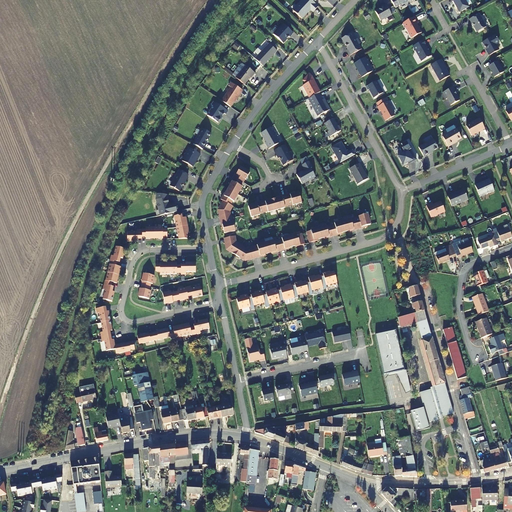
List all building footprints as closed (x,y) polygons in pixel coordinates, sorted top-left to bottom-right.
[(318,7),(310,0),(302,0),(292,10),(302,19),(303,18),(304,18),(305,16),(305,15),(308,12),(309,13),(311,10),(313,12),(318,7)] [(468,8),(464,0),(454,0),(453,1),(456,7),(459,13),(462,11),(462,12),(466,9),(468,8)] [(391,15),(386,5),(382,7),(382,8),(375,12),(380,21),(391,15)] [(486,27),(479,14),(469,20),(472,25),(473,24),(477,32),(486,27)] [(418,23),(414,17),(403,23),(412,38),(422,33),(417,24),(418,23)] [(289,38),(293,34),(283,25),(279,29),(278,28),(273,35),(283,44),(287,40),(287,39),(289,37),(289,38)] [(349,56),(361,49),(358,44),(359,43),(358,40),(356,39),(352,33),(341,38),(347,50),(346,50),(349,56)] [(486,50),(489,56),(499,50),(495,44),(499,42),(495,35),(482,42),(486,49),(486,50)] [(423,40),(413,46),(421,62),(431,56),(425,45),(426,45),(423,40)] [(277,51),(269,44),(255,59),(263,66),(267,62),(266,62),(268,60),(277,51)] [(369,64),(365,57),(354,63),(357,69),(357,68),(362,77),(371,72),(371,71),(368,65),(369,64)] [(503,72),(495,58),(490,61),(491,64),(488,66),(490,71),(491,70),(495,77),(498,75),(499,76),(500,74),(503,72)] [(446,69),(441,59),(431,65),(440,81),(450,76),(446,70),(446,69)] [(255,73),(245,66),(236,78),(244,85),(251,76),(252,77),(255,73)] [(319,93),(320,92),(311,76),(309,74),(302,81),(306,84),(302,86),(309,98),(319,93)] [(383,93),(376,81),(366,87),(368,90),(369,90),(374,98),(383,93)] [(231,88),(222,101),(230,107),(235,100),(236,101),(242,90),(231,83),(228,86),(231,88)] [(455,91),(453,87),(442,93),(446,99),(447,99),(451,105),(459,101),(454,92),(455,91)] [(324,103),(319,93),(309,98),(308,99),(318,116),(330,110),(326,102),(324,103)] [(387,101),(385,98),(376,103),(378,106),(377,107),(380,112),(381,111),(383,115),(383,116),(385,121),(394,116),(394,115),(391,109),(391,108),(388,101),(387,101)] [(207,116),(218,123),(224,114),(226,115),(228,111),(213,102),(211,105),(213,107),(207,116)] [(341,131),(341,130),(339,126),(338,126),(337,127),(333,119),(324,124),(328,131),(328,132),(330,137),(341,131)] [(485,129),(479,119),(466,126),(471,136),(472,135),(473,136),(476,134),(476,133),(479,132),(485,129)] [(280,143),(271,127),(260,133),(269,149),(280,143)] [(202,129),(193,145),(203,150),(207,143),(206,142),(207,140),(208,140),(211,134),(202,129)] [(461,139),(456,129),(442,137),(448,147),(455,143),(454,143),(461,139)] [(430,153),(439,148),(434,139),(419,147),(424,157),(431,153),(430,153)] [(344,148),(341,142),(332,147),(340,163),(354,155),(352,150),(347,153),(345,150),(344,149),(344,148)] [(285,145),(274,151),(278,159),(279,158),(284,166),(293,160),(285,145)] [(200,154),(189,148),(188,150),(187,150),(185,155),(185,156),(182,161),(188,164),(188,165),(192,167),(197,158),(198,159),(200,154)] [(408,152),(407,151),(398,156),(403,165),(411,161),(412,162),(416,159),(411,150),(408,152)] [(312,168),(309,162),(302,165),(305,171),(303,172),(301,172),(296,175),(302,185),(310,180),(311,181),(314,179),(314,178),(316,177),(311,169),(312,168)] [(368,179),(359,164),(349,169),(358,184),(368,179)] [(250,173),(240,167),(239,170),(238,170),(229,186),(230,186),(227,192),(226,191),(221,200),(223,201),(221,205),(222,206),(218,212),(222,230),(223,230),(224,234),(235,231),(233,222),(232,223),(230,212),(233,206),(231,205),(233,201),(234,202),(242,187),(241,187),(245,179),(246,180),(250,173)] [(187,179),(186,178),(188,175),(179,170),(170,186),(179,191),(183,185),(187,179)] [(494,191),(489,179),(485,181),(485,182),(475,186),(479,195),(481,196),(485,194),(486,194),(494,191)] [(468,200),(464,190),(459,192),(459,193),(456,193),(447,197),(452,207),(468,200)] [(293,205),(302,203),(299,192),(295,193),(295,192),(276,198),(276,199),(270,200),(270,199),(251,205),(252,206),(248,207),(251,217),(260,215),(260,214),(268,212),(285,208),(284,207),(293,205)] [(168,199),(168,195),(157,194),(156,200),(160,216),(177,212),(177,210),(178,209),(177,206),(175,205),(175,204),(169,205),(168,199)] [(445,212),(441,202),(433,205),(432,203),(426,206),(431,218),(445,212)] [(179,239),(188,239),(187,235),(189,234),(189,230),(187,230),(187,226),(186,222),(187,222),(186,218),(184,218),(183,214),(174,216),(179,239)] [(307,232),(310,243),(318,241),(318,240),(324,238),(324,239),(343,234),(343,233),(348,231),(349,232),(367,227),(367,226),(370,225),(367,214),(359,217),(359,218),(351,220),(351,219),(334,224),(326,227),(326,226),(311,230),(311,231),(307,232)] [(163,237),(167,237),(167,229),(163,229),(163,227),(146,228),(146,229),(137,230),(137,232),(127,232),(127,242),(137,242),(137,239),(137,237),(142,237),(146,237),(146,239),(150,239),(150,238),(154,238),(158,238),(158,239),(163,239),(163,237)] [(511,238),(507,229),(493,234),(493,235),(496,242),(499,241),(499,243),(511,238)] [(296,247),(304,244),(301,234),(297,235),(297,234),(282,238),(282,239),(274,242),(273,241),(257,245),(257,246),(247,249),(236,243),(235,236),(224,239),(226,248),(232,252),(232,253),(240,258),(240,257),(246,261),(265,255),(265,254),(271,253),(271,254),(290,248),(290,247),(296,246),(296,247)] [(496,242),(493,235),(476,242),(479,250),(487,247),(488,248),(497,245),(496,242)] [(453,246),(457,259),(471,254),(468,244),(457,248),(456,245),(453,246)] [(453,246),(452,245),(448,247),(449,248),(445,250),(446,253),(440,256),(438,252),(434,254),(435,258),(438,266),(446,263),(445,262),(449,260),(449,259),(452,258),(453,259),(457,257),(453,246)] [(123,259),(125,249),(116,247),(114,256),(111,255),(109,265),(106,281),(105,280),(103,290),(105,290),(103,300),(112,302),(114,292),(112,292),(110,291),(111,287),(112,283),(117,284),(118,279),(117,279),(118,275),(119,271),(120,271),(121,267),(117,266),(118,262),(119,258),(121,258),(123,259)] [(186,273),(196,272),(195,263),(185,263),(185,265),(185,267),(181,267),(181,265),(177,265),(177,263),(172,263),(172,264),(168,264),(164,264),(164,263),(160,263),(160,264),(155,264),(155,271),(158,272),(160,272),(160,275),(177,274),(177,273),(181,273),(181,275),(186,275),(186,273)] [(483,271),(473,274),(477,286),(487,283),(483,271)] [(337,282),(334,272),(327,274),(327,272),(323,274),(323,275),(320,276),(323,288),(323,289),(327,288),(326,285),(337,282)] [(139,297),(149,299),(151,291),(149,291),(151,284),(153,284),(154,276),(144,274),(143,278),(142,277),(141,282),(142,282),(140,289),(139,293),(140,293),(139,297)] [(323,288),(320,276),(319,276),(313,277),(313,276),(308,278),(310,282),(306,283),(309,292),(309,296),(313,294),(312,291),(323,288)] [(298,295),(309,292),(306,283),(306,282),(300,283),(299,282),(294,284),(295,284),(298,295)] [(298,295),(295,284),(291,285),(286,286),(287,287),(280,289),(284,301),(294,297),(294,298),(298,297),(298,295)] [(203,296),(200,287),(191,289),(191,286),(186,287),(186,288),(178,290),(178,291),(171,293),(171,291),(162,293),(165,303),(169,302),(169,303),(173,303),(173,302),(180,300),(180,301),(184,300),(184,299),(188,298),(188,297),(187,295),(192,294),(192,296),(193,298),(203,296)] [(410,297),(411,297),(412,302),(420,299),(417,287),(409,289),(410,293),(409,293),(410,297)] [(284,301),(280,289),(277,290),(276,289),(272,290),(272,291),(266,293),(266,294),(269,305),(280,302),(280,303),(284,302),(284,301)] [(269,305),(266,294),(262,295),(261,291),(257,292),(257,294),(251,295),(251,296),(254,306),(264,303),(266,308),(270,307),(269,305)] [(254,306),(251,296),(247,297),(247,295),(243,296),(243,297),(236,299),(239,310),(250,307),(251,310),(255,309),(254,306)] [(487,312),(480,295),(472,298),(475,308),(473,308),(477,316),(487,312)] [(416,314),(424,312),(420,299),(412,302),(413,305),(412,305),(413,310),(414,310),(416,314)] [(135,349),(133,342),(129,343),(129,342),(124,343),(124,344),(120,344),(115,345),(114,340),(112,340),(110,341),(109,336),(108,332),(110,331),(112,331),(109,311),(106,312),(104,312),(104,307),(96,309),(97,314),(99,313),(103,332),(100,333),(102,342),(105,342),(106,351),(116,349),(116,354),(131,351),(131,350),(135,349)] [(424,312),(416,314),(398,319),(400,328),(418,323),(417,320),(426,318),(424,312)] [(423,341),(432,339),(426,318),(417,320),(418,323),(423,341)] [(490,336),(483,318),(474,321),(477,330),(476,330),(480,340),(490,336)] [(200,331),(209,329),(207,320),(198,322),(198,324),(199,326),(194,327),(190,328),(189,324),(185,324),(185,326),(181,327),(177,327),(177,326),(172,327),(173,331),(169,332),(168,329),(166,329),(162,330),(162,329),(156,331),(157,332),(149,334),(149,332),(143,334),(140,335),(137,336),(139,344),(155,341),(170,337),(171,340),(191,335),(191,336),(201,334),(200,331)] [(451,327),(442,329),(457,381),(466,379),(451,327)] [(318,333),(305,336),(307,347),(319,344),(320,349),(326,348),(322,329),(317,331),(318,333)] [(334,343),(351,340),(349,329),(332,332),(334,343)] [(404,369),(395,330),(375,334),(383,374),(404,369)] [(498,356),(507,353),(505,349),(502,350),(498,342),(504,340),(502,335),(488,340),(490,347),(487,348),(489,355),(497,353),(498,356)] [(303,352),(308,350),(307,347),(305,336),(300,337),(301,342),(291,344),(290,346),(292,355),(298,354),(303,352)] [(265,360),(263,351),(259,352),(258,346),(253,347),(251,338),(244,340),(250,363),(254,362),(254,360),(259,359),(259,362),(265,360)] [(436,387),(445,384),(432,339),(423,341),(435,385),(436,387)] [(423,341),(419,342),(431,387),(435,385),(423,341)] [(282,358),(287,357),(285,346),(270,350),(272,359),(282,357),(282,358)] [(495,383),(504,380),(499,366),(490,369),(495,383)] [(411,391),(406,369),(388,373),(388,376),(396,374),(406,393),(411,391)] [(344,386),(360,382),(357,371),(350,372),(350,373),(342,375),(344,386)] [(149,402),(153,401),(152,396),(147,374),(135,377),(138,387),(141,404),(147,403),(147,402),(146,399),(148,399),(149,402)] [(320,387),(334,384),(332,374),(319,377),(318,378),(320,387)] [(317,393),(315,382),(310,383),(307,384),(307,385),(304,385),(299,386),(301,397),(317,393)] [(499,391),(509,389),(508,383),(497,386),(499,391)] [(291,394),(289,384),(284,385),(282,386),(281,385),(275,387),(277,397),(291,394)] [(453,414),(445,384),(436,387),(435,385),(433,386),(434,390),(431,391),(430,389),(419,392),(423,408),(410,412),(416,433),(429,429),(427,424),(439,420),(438,417),(441,416),(442,418),(453,414)] [(74,396),(76,405),(96,400),(93,387),(79,390),(80,394),(74,396)] [(264,402),(274,400),(271,388),(267,389),(267,390),(262,391),(264,402)] [(466,396),(470,394),(468,389),(460,391),(462,397),(466,396)] [(192,409),(194,420),(207,417),(206,409),(205,407),(202,408),(201,403),(197,405),(196,400),(199,399),(197,391),(189,393),(192,409)] [(155,408),(160,406),(158,395),(152,396),(153,401),(155,408)] [(470,403),(469,399),(467,400),(461,402),(460,402),(464,416),(472,413),(469,403),(470,403)] [(233,416),(231,404),(218,407),(221,419),(233,416)] [(169,414),(167,405),(160,406),(164,425),(171,423),(169,414)] [(207,417),(208,422),(221,419),(218,407),(206,409),(207,417)] [(141,423),(142,431),(147,430),(143,412),(142,408),(134,410),(137,424),(141,423)] [(194,420),(192,409),(181,412),(183,421),(187,420),(188,422),(194,420)] [(153,420),(151,410),(143,412),(147,430),(152,429),(151,421),(153,420)] [(181,412),(181,411),(169,414),(171,423),(183,421),(181,412)] [(119,420),(118,416),(106,418),(108,429),(115,428),(115,429),(121,428),(119,420)] [(339,416),(338,421),(333,420),(332,433),(344,434),(345,427),(345,419),(345,416),(339,416)] [(134,429),(132,422),(128,422),(127,418),(119,420),(121,428),(122,435),(130,433),(130,430),(134,429)] [(328,419),(328,426),(319,425),(319,449),(324,450),(324,432),(332,433),(333,420),(333,419),(328,419)] [(70,423),(69,431),(73,432),(76,432),(77,424),(70,423)] [(77,424),(76,432),(76,434),(79,435),(79,440),(76,442),(77,448),(85,446),(80,424),(77,424)] [(319,458),(319,450),(310,446),(306,445),(304,444),(304,439),(302,439),(301,431),(304,430),(304,424),(295,425),(296,449),(305,452),(309,454),(319,458)] [(275,429),(276,433),(274,440),(289,446),(291,439),(282,436),(282,432),(286,431),(285,427),(275,429)] [(98,429),(94,430),(97,443),(108,441),(108,435),(103,436),(102,433),(99,434),(98,429)] [(274,440),(276,433),(267,430),(255,431),(255,433),(262,436),(274,440)] [(73,441),(71,441),(73,432),(69,431),(65,450),(65,451),(74,449),(73,441)] [(406,471),(406,472),(402,472),(402,476),(402,477),(405,478),(417,477),(413,459),(408,433),(397,434),(398,440),(400,440),(404,458),(406,458),(409,471),(406,471)] [(395,437),(387,438),(388,446),(396,444),(395,437)] [(209,441),(191,444),(191,446),(192,451),(197,451),(197,454),(201,454),(201,450),(203,450),(203,467),(209,467),(210,441),(209,441)] [(486,443),(479,445),(484,463),(486,467),(482,468),(479,470),(481,475),(495,471),(492,461),(490,456),(489,452),(486,443)] [(386,449),(386,445),(368,448),(370,459),(387,456),(386,449)] [(162,458),(169,457),(169,453),(170,453),(169,446),(160,448),(160,454),(159,454),(159,456),(160,456),(160,458),(161,459),(162,459),(162,458)] [(155,459),(155,455),(159,454),(160,454),(160,448),(149,449),(149,455),(148,455),(149,462),(149,480),(156,480),(155,459)] [(248,461),(249,457),(250,450),(241,449),(241,455),(245,455),(244,461),(248,461)] [(258,452),(250,450),(249,457),(257,458),(258,452)] [(247,475),(247,477),(257,478),(259,458),(260,452),(258,452),(257,458),(249,457),(248,461),(247,475)] [(355,462),(356,458),(348,454),(347,458),(345,457),(341,466),(351,470),(355,462)] [(226,455),(226,456),(217,456),(216,467),(226,467),(226,469),(231,469),(232,455),(226,455)] [(125,470),(136,470),(136,480),(140,480),(138,456),(124,457),(125,470)] [(392,467),(394,477),(402,476),(402,472),(400,457),(395,458),(396,466),(392,467)] [(83,485),(101,483),(98,459),(86,461),(87,462),(84,463),(84,462),(81,462),(81,463),(78,464),(78,463),(71,465),(71,468),(74,487),(83,485)] [(492,461),(495,471),(507,467),(505,461),(501,463),(499,459),(492,461)] [(268,479),(277,480),(278,472),(279,461),(270,460),(269,471),(268,479)] [(370,466),(355,462),(351,470),(368,475),(370,466)] [(292,482),(294,465),(286,463),(285,474),(286,474),(285,476),(289,477),(288,481),(292,482)] [(306,473),(306,469),(294,465),(292,482),(289,499),(291,500),(292,498),(291,498),(292,493),(293,494),(294,488),(296,488),(299,472),(306,473)] [(112,478),(112,473),(105,473),(106,489),(121,488),(120,478),(112,478)] [(306,473),(303,490),(312,492),(314,480),(315,480),(316,474),(312,473),(311,473),(310,473),(306,473)] [(61,483),(63,475),(54,477),(55,479),(47,480),(49,491),(57,490),(56,484),(61,483)] [(247,477),(246,485),(250,486),(256,487),(257,478),(247,477)] [(49,491),(47,480),(41,482),(41,480),(36,481),(38,488),(42,488),(43,493),(49,491)] [(35,489),(34,482),(29,482),(29,484),(21,486),(24,497),(32,495),(31,490),(35,489)] [(203,485),(187,484),(186,494),(202,495),(203,485)] [(24,497),(21,486),(16,487),(15,485),(10,486),(11,494),(17,492),(18,498),(24,497)] [(74,487),(75,495),(76,511),(86,511),(83,485),(74,487)] [(398,495),(404,496),(408,490),(398,489),(389,489),(386,489),(382,493),(382,495),(395,509),(397,505),(393,500),(398,495)] [(480,500),(479,489),(469,490),(470,501),(480,500)] [(406,506),(415,501),(413,490),(408,490),(404,496),(409,496),(410,500),(405,501),(406,506)] [(496,505),(497,490),(481,490),(481,500),(491,501),(491,505),(496,505)] [(511,509),(511,490),(504,490),(503,509),(511,509)] [(94,505),(102,503),(100,491),(92,492),(94,505)] [(40,511),(41,511),(50,511),(51,502),(50,502),(43,501),(42,508),(41,508),(40,511)] [(466,511),(465,502),(449,503),(450,511),(466,511)] [(33,510),(34,505),(25,503),(24,503),(22,510),(31,511),(31,510),(33,510)]
